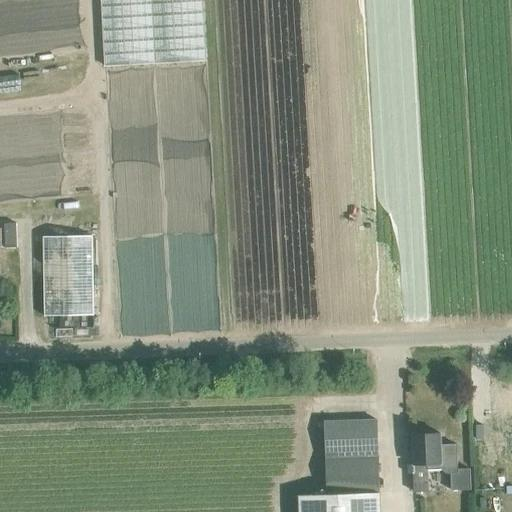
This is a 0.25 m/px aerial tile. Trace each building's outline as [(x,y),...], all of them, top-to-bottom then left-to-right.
[(58,110),(0,113),(0,201),(63,197),(58,110)] [(0,279),(1,280),(0,235),(15,235),(15,224),(0,224),(0,279)] [(44,316),(94,315),(93,236),(43,237),(44,316)] [(371,419),(371,420),(325,422),(327,495),(299,495),(299,511),(379,511),(379,493),(377,420),(374,420),(374,418),(371,419)] [(429,491),(427,464),(441,464),(441,468),(447,473),(451,473),(458,473),(457,444),(441,445),(440,433),(412,434),(414,473),(413,473),(414,492),(429,491)]
